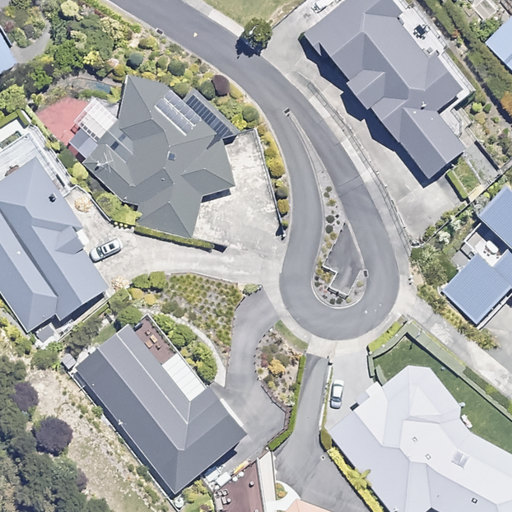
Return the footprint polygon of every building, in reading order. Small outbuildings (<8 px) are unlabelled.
[(431,178),(466,149),(459,141),(472,130),(454,109),(475,91),(442,52),(450,45),(413,3),(403,12),(392,0),(348,0),(308,34),(431,178)] [(511,19),(487,43),(511,68),(511,19)] [(0,36),(0,73),(18,64),(3,35),(0,36)] [(136,224),(193,242),(207,199),(240,192),(229,142),(234,136),(191,98),(185,104),(162,84),(129,77),(121,119),(85,161),(141,209),(136,224)] [(82,229),(36,161),(0,184),(0,289),(29,333),(58,313),(63,320),(111,287),(75,234),(82,229)] [(448,260),(458,270),(438,292),(477,329),(511,292),(511,188),(508,185),(477,216),(484,223),(448,260)] [(192,402),(131,327),(79,369),(179,492),(249,435),(210,387),(192,402)] [(462,407),(429,369),(410,366),(385,386),(378,377),(355,395),(363,404),(330,431),(395,511),(428,511),(433,508),(439,511),(511,511),(511,455),(461,429),(462,407)] [(337,511),(302,498),(288,511),(337,511)]
